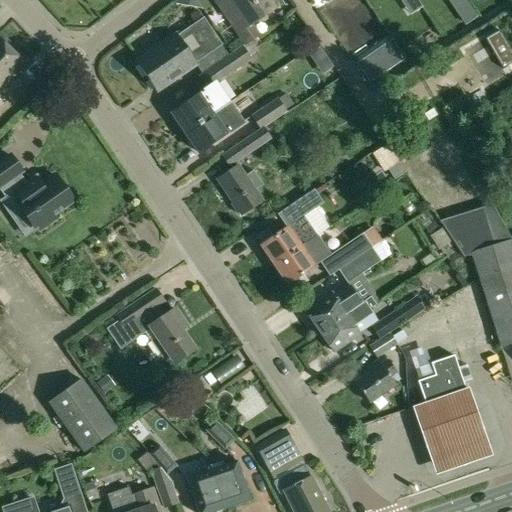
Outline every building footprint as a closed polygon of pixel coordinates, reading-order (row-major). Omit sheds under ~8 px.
[(259,35),(251,23),(276,6),(271,0),(229,0),(220,7),(245,44),(259,35)] [(465,24),(478,15),(467,0),(450,0),(450,1),(465,24)] [(202,75),(227,57),(204,20),(177,38),(138,65),(155,90),(194,63),(201,75),(202,75)] [(511,62),(511,51),(499,30),(485,38),(502,69),(511,62)] [(0,63),(12,51),(0,39),(0,63)] [(243,47),(227,57),(202,75),(203,75),(215,67),(224,79),(252,60),(243,47)] [(0,63),(0,90),(26,65),(12,51),(0,63)] [(374,52),(358,63),(371,82),(387,71),(374,52)] [(216,84),(171,114),(184,134),(229,103),(216,84)] [(277,98),(250,117),(259,130),(263,128),(287,112),(277,98)] [(229,103),(184,134),(198,154),(243,123),(229,103)] [(259,130),(221,156),(229,168),(272,140),(271,140),(263,128),(259,130)] [(385,147),(372,155),(380,167),(393,158),(385,147)] [(11,157),(0,165),(0,190),(7,200),(3,203),(15,221),(25,215),(36,230),(40,228),(42,231),(56,221),(54,218),(74,204),(55,177),(41,187),(36,180),(28,186),(21,176),(23,174),(11,157)] [(398,161),(387,168),(394,179),(405,172),(398,161)] [(217,181),(241,216),(262,201),(239,166),(217,181)] [(262,248),(259,250),(266,259),(268,257),(274,266),(302,247),(317,236),(304,217),(324,204),(314,190),(307,195),(277,215),(286,228),(274,237),(262,245),(260,246),(262,248)] [(492,205),(439,222),(442,228),(451,241),(463,258),(471,256),(471,253),(511,241),(492,205)] [(312,218),(325,241),(340,232),(328,210),(312,218)] [(268,228),(256,236),(262,245),(274,237),(268,228)] [(451,241),(442,228),(431,236),(440,249),(451,241)] [(330,256),(321,262),(330,277),(338,271),(372,249),(362,234),(330,256)] [(302,247),(274,266),(280,274),(277,276),(284,285),(286,284),(288,286),(315,266),(321,262),(330,256),(324,246),(317,236),(302,247)] [(511,343),(511,243),(511,241),(471,253),(471,256),(500,347),(511,343)] [(331,295),(307,312),(308,314),(307,316),(311,323),(314,323),(320,332),(345,315),(368,300),(371,297),(375,295),(361,274),(381,261),(372,249),(338,271),(350,287),(333,298),(331,295)] [(154,288),(103,323),(121,349),(146,332),(168,363),(172,360),(174,364),(195,350),(182,330),(187,326),(175,309),(164,317),(158,308),(164,303),(154,288)] [(2,297),(0,298),(0,315),(10,307),(2,297)] [(345,315),(320,332),(326,341),(325,343),(329,350),(332,350),(334,352),(358,335),(372,325),(377,321),(370,310),(377,306),(371,297),(368,300),(345,315)] [(408,317),(401,306),(384,317),(392,329),(408,317)] [(376,358),(397,344),(389,333),(381,339),(369,346),(376,358)] [(417,382),(425,406),(467,392),(454,355),(430,364),(435,376),(417,382)] [(494,363),(499,379),(509,376),(504,360),(494,363)] [(355,383),(369,404),(395,385),(390,377),(397,373),(388,361),(382,365),(379,361),(365,371),(367,375),(355,383)] [(104,393),(115,385),(107,374),(96,383),(104,393)] [(187,386),(192,394),(204,386),(199,378),(187,386)] [(115,428),(79,380),(48,403),(84,451),(115,428)] [(468,387),(409,408),(432,476),(491,457),(468,387)] [(244,414),(258,433),(279,417),(265,399),(244,414)] [(204,431),(225,451),(235,440),(214,420),(204,431)] [(257,447),(274,478),(302,462),(284,431),(257,447)] [(160,468),(166,476),(177,466),(159,445),(148,455),(156,464),(160,468)] [(148,455),(146,452),(138,460),(147,471),(156,464),(148,455)] [(236,462),(211,470),(225,508),(249,500),(236,462)] [(311,476),(310,477),(304,466),(302,462),(274,478),(282,491),(292,511),(324,511),(328,510),(311,476)] [(37,511),(33,497),(1,507),(2,511),(86,511),(71,465),(54,470),(64,499),(58,510),(50,511),(37,511)] [(166,476),(160,468),(150,472),(164,509),(178,504),(170,481),(166,476)] [(213,511),(225,508),(211,470),(186,479),(197,511),(213,511)] [(98,495),(97,494),(93,482),(92,481),(82,485),(88,499),(98,495)] [(128,488),(107,495),(112,511),(160,511),(152,489),(131,496),(128,488)]
